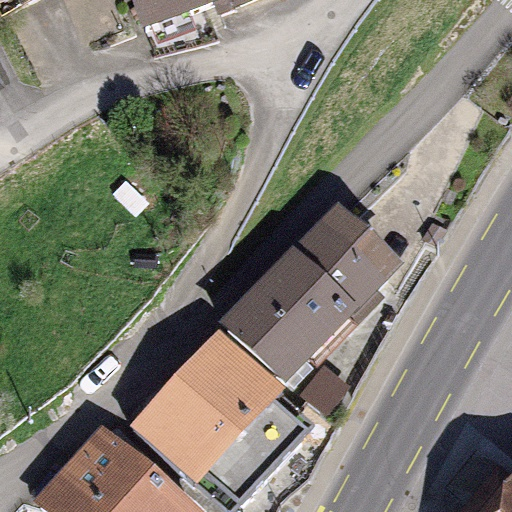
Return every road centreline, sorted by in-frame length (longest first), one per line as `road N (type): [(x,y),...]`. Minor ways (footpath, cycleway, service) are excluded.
road 1 (residential): [(510,0),(189,330),(122,386)]
road 2 (residential): [(311,37),(241,195),(122,386)]
road 3 (residential): [(311,37),(30,107),(0,129)]
road 4 (primary): [(511,235),(356,511)]
road 5 (residential): [(122,386),(0,510)]
road 6 (residential): [(122,386),(0,472)]
